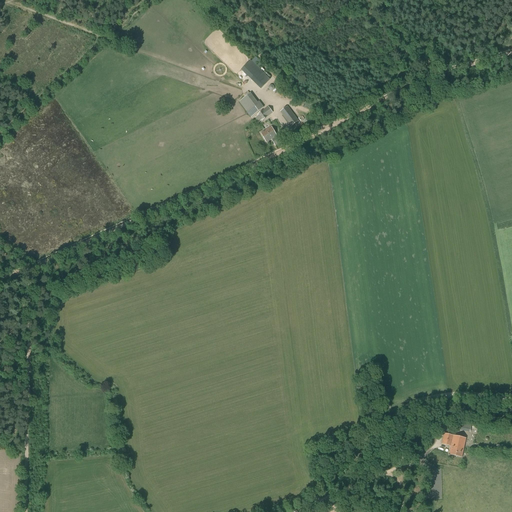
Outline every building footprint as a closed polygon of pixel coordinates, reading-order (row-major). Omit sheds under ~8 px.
[(265,76),(256,86),(263,92),(272,83),(265,76)] [(239,102),(250,117),(262,108),(251,93),(239,102)] [(287,106),(280,112),(291,127),(299,121),(287,106)] [(257,115),(261,121),(272,114),(267,107),(257,115)] [(271,139),(271,140),(275,146),(281,143),(271,127),(265,131),(266,133),(267,133),(270,137),(271,136),(272,139),(271,139)] [(266,143),(271,140),(271,139),(272,139),(271,136),(270,137),(267,133),(266,133),(265,131),(261,133),(266,143)] [(459,423),(457,430),(470,432),(470,428),(473,428),(474,425),(471,425),(459,423)] [(449,454),(462,457),(466,438),(444,434),(442,444),(451,446),(449,454)]
